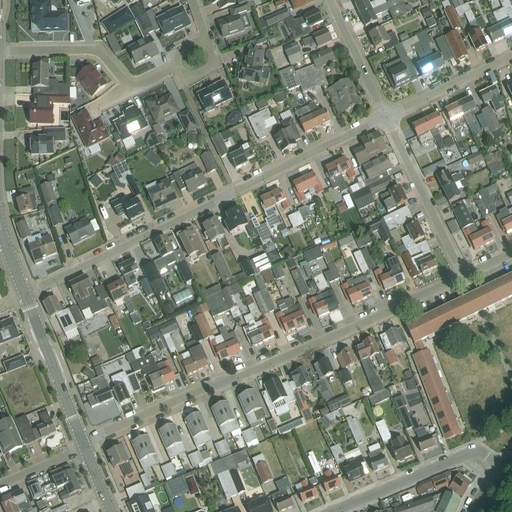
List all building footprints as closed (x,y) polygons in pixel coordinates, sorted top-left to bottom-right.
[(66,32),(66,14),(57,14),(57,11),(55,9),(53,8),(50,7),(50,0),(32,1),(32,25),(40,32),(66,32)] [(233,0),(210,0),(212,5),(218,3),(220,9),(235,4),(233,0)] [(300,8),(305,6),(314,2),(313,0),(281,0),(274,3),(276,8),(290,2),(294,11),(300,8)] [(364,0),(355,4),(360,16),(386,4),(384,0),(380,0),(369,5),(366,0),(364,0)] [(395,0),(386,4),(360,16),(366,27),(375,23),(377,22),(375,17),(389,11),(393,20),(412,11),(410,6),(405,8),(404,5),(401,0),(395,0)] [(467,4),(463,5),(460,0),(454,0),(451,1),(458,17),(471,11),(467,4)] [(499,11),(493,14),(504,38),(511,34),(511,7),(509,0),(500,0),(499,1),(503,10),(499,11)] [(218,23),(224,39),(244,32),(239,16),(251,12),(251,11),(255,10),(252,1),(229,9),(232,18),(218,23)] [(139,4),(130,10),(136,18),(144,13),(139,4)] [(135,19),(127,6),(101,23),(109,36),(135,19)] [(190,26),(182,8),(157,20),(152,10),(146,13),(146,14),(155,31),(160,28),(164,36),(182,28),(182,29),(190,26)] [(428,8),(421,12),(425,20),(432,16),(428,8)] [(264,20),(259,22),(262,30),(268,27),(289,18),(285,9),(264,19),(264,20)] [(452,9),(446,12),(445,12),(454,29),(460,26),(452,9)] [(292,17),(285,21),(289,31),(297,27),(299,26),(301,31),(310,27),(323,22),(318,11),(309,15),(304,17),(298,20),(298,19),(294,21),(292,17)] [(139,18),(147,35),(148,34),(149,34),(155,31),(146,14),(139,18)] [(494,29),(487,32),(489,35),(493,44),(504,38),(493,14),(488,17),(494,29)] [(481,17),(475,20),(480,32),(487,28),(481,17)] [(487,47),(483,38),(475,22),(475,21),(474,20),(472,21),(473,22),(469,24),(474,33),(469,36),(476,52),(487,47)] [(384,45),(387,51),(399,45),(394,33),(386,36),(383,29),(369,36),(375,49),(384,45)] [(317,48),(323,46),(332,42),(327,31),(313,37),(312,37),(303,41),(303,42),(301,43),(302,46),(304,45),(305,47),(310,45),(315,43),(317,48)] [(454,58),(444,38),(436,42),(442,55),(434,58),(428,46),(432,44),(427,32),(417,37),(434,72),(445,67),(443,63),(454,58)] [(446,38),(456,61),(467,56),(457,33),(446,38)] [(406,34),(399,37),(401,42),(408,38),(406,34)] [(113,35),(106,38),(108,43),(114,55),(121,51),(115,39),(113,35)] [(264,37),(254,41),(256,47),(266,43),(264,37)] [(422,78),(434,72),(417,37),(405,42),(405,43),(401,45),(406,56),(412,53),(410,47),(413,45),(422,64),(417,66),(422,78)] [(144,41),(128,49),(135,65),(151,57),(152,58),(159,55),(151,38),(144,41)] [(296,43),(284,48),(285,51),(285,52),(290,65),(304,60),(298,46),(298,47),(296,43)] [(401,45),(400,46),(395,48),(400,60),(384,68),(395,91),(418,79),(406,56),(401,45)] [(247,65),(241,64),(238,80),(259,84),(263,69),(261,68),(264,51),(249,47),(246,61),(248,62),(247,65)] [(313,57),(317,69),(320,68),(326,66),(335,62),(330,50),(320,54),(313,57)] [(325,92),(317,69),(313,57),(305,60),(308,68),(295,73),(300,87),(302,92),(322,84),(325,92)] [(32,80),(32,88),(44,88),(43,95),(34,95),(70,97),(70,89),(58,89),(58,84),(58,81),(48,81),(48,75),(49,67),(49,60),(44,60),(44,66),(33,66),(33,80),(32,80)] [(76,78),(92,98),(105,87),(104,86),(105,84),(102,81),(100,81),(95,75),(97,73),(91,67),(83,73),(80,69),(69,70),(70,79),(76,78)] [(300,87),(295,73),(293,68),(279,73),(286,92),(300,87)] [(328,85),(320,68),(317,69),(325,92),(327,91),(326,89),(327,89),(326,86),(328,85)] [(350,80),(327,91),(338,115),(351,109),(352,109),(353,108),(361,104),(358,98),(355,97),(353,91),(354,89),(350,80)] [(232,99),(227,91),(223,81),(214,86),(214,87),(197,96),(206,114),(216,109),(215,107),(232,99)] [(480,94),(484,103),(484,104),(491,102),(496,113),(505,109),(498,97),(494,88),(480,94)] [(283,93),(274,97),(277,103),(279,104),(284,102),(286,100),(283,93)] [(29,115),(28,117),(28,119),(29,121),(30,123),(30,124),(40,125),(52,125),(53,105),(70,106),(70,97),(34,95),(33,96),(44,96),(44,103),(38,102),(37,104),(37,107),(33,107),(31,107),(31,114),(29,115)] [(179,112),(171,96),(164,99),(164,100),(158,103),(156,99),(147,103),(157,123),(179,112)] [(265,99),(256,104),(259,111),(268,107),(265,99)] [(471,99),(457,105),(462,116),(471,133),(473,137),(479,134),(473,123),(474,123),(469,113),(476,110),(471,99)] [(331,122),(326,113),(325,111),(318,114),(314,104),(308,107),(318,128),(331,122)] [(445,111),(450,122),(462,116),(457,105),(445,111)] [(247,107),(240,110),(243,117),(250,115),(247,107)] [(300,123),(300,125),(305,134),(318,128),(308,107),(302,110),(306,120),(300,123)] [(116,143),(122,140),(122,141),(131,137),(131,136),(148,128),(144,120),(139,111),(138,111),(137,108),(123,115),(125,118),(114,123),(118,132),(113,135),(116,143)] [(483,114),(482,115),(491,133),(492,133),(500,130),(490,108),(482,112),(483,114)] [(258,141),(268,136),(265,128),(267,127),(264,122),(271,119),(267,110),(248,119),(254,132),(258,141)] [(87,148),(108,138),(101,123),(93,127),(86,112),(73,119),(87,148)] [(180,117),(188,133),(197,128),(189,112),(180,117)] [(227,119),(227,124),(230,126),(234,126),(240,120),(241,116),(237,112),(233,113),(227,119)] [(438,114),(425,121),(430,132),(443,126),(438,114)] [(491,133),(482,115),(477,117),(483,130),(484,129),(486,135),(488,134),(489,137),(490,136),(494,145),(495,148),(498,146),(493,135),(492,133),(491,133)] [(295,142),(301,139),(291,118),(282,123),(285,130),(280,132),(281,134),(274,137),(282,153),(296,146),(295,142)] [(425,121),(412,127),(417,138),(417,137),(430,132),(425,121)] [(158,125),(153,128),(157,136),(162,134),(158,125)] [(65,129),(44,130),(45,138),(31,139),(31,156),(53,155),(53,142),(65,142),(65,129)] [(160,145),(157,139),(154,133),(149,136),(146,144),(149,150),(160,145)] [(446,148),(438,133),(432,136),(440,151),(446,148)] [(378,158),(377,155),(386,150),(378,134),(362,142),(364,147),(353,152),(360,167),(378,158)] [(211,139),(221,159),(229,155),(220,135),(211,139)] [(234,146),(242,142),(239,135),(231,139),(234,146)] [(451,138),(443,141),(447,149),(454,145),(451,138)] [(246,160),(254,157),(248,145),(240,149),(242,152),(229,157),(235,170),(248,164),(246,160)] [(154,155),(150,151),(144,157),(149,161),(154,155)] [(490,167),(491,169),(505,163),(504,161),(505,160),(500,151),(483,158),(488,168),(490,167)] [(480,152),(466,158),(470,167),(484,161),(480,152)] [(217,170),(209,154),(201,157),(209,174),(217,170)] [(115,161),(120,164),(125,161),(123,158),(119,155),(115,161)] [(385,158),(364,169),(370,181),(364,181),(367,187),(367,188),(380,182),(377,176),(391,169),(388,163),(389,162),(387,160),(385,158)] [(345,159),(335,164),(341,175),(346,172),(350,180),(356,177),(349,163),(348,164),(345,159)] [(444,161),(438,164),(441,170),(447,167),(444,161)] [(112,168),(120,182),(120,183),(126,185),(128,184),(135,198),(142,195),(125,163),(124,163),(112,168)] [(180,173),(173,176),(175,181),(181,191),(187,188),(189,194),(192,192),(192,191),(206,184),(199,170),(196,163),(179,172),(180,173)] [(326,174),(330,183),(333,188),(339,185),(335,178),(341,175),(335,164),(325,168),(328,174),(326,174)] [(428,169),(422,172),(424,176),(425,177),(425,178),(431,175),(428,169)] [(445,173),(436,177),(443,190),(454,185),(454,184),(459,182),(464,180),(461,173),(456,176),(456,175),(450,178),(447,172),(445,173)] [(302,179),(308,190),(313,188),(317,195),(323,192),(317,179),(315,180),(313,174),(302,179)] [(53,175),(46,178),(48,184),(55,181),(53,175)] [(100,181),(96,176),(89,182),(94,186),(100,181)] [(389,177),(380,182),(367,188),(372,197),(393,186),(389,177)] [(306,201),(302,193),(308,190),(302,179),(293,184),(295,189),(293,190),(300,204),(306,201)] [(176,198),(172,189),(170,184),(167,185),(166,182),(158,186),(159,189),(148,194),(155,210),(165,205),(177,200),(176,198)] [(495,193),(504,189),(502,182),(493,185),(495,193)] [(51,183),(41,186),(54,228),(63,225),(51,183)] [(460,198),(454,185),(443,190),(449,203),(460,198)] [(372,197),(367,188),(367,187),(350,194),(358,211),(375,203),(372,197)] [(35,196),(33,188),(18,191),(20,200),(17,201),(20,215),(32,212),(32,211),(38,210),(35,202),(36,202),(35,196)] [(393,200),(384,204),(387,212),(407,202),(400,188),(390,193),(393,200)] [(485,205),(487,209),(490,216),(496,213),(494,205),(486,189),(479,192),(485,205)] [(280,190),(270,195),(276,206),(281,204),(285,211),(291,208),(289,203),(284,194),(283,195),(280,190)] [(270,195),(260,199),(262,204),(261,205),(265,214),(267,218),(268,219),(265,220),(267,224),(270,231),(273,230),(277,228),(276,227),(283,224),(275,207),(276,206),(270,195)] [(130,205),(126,197),(112,204),(118,215),(121,217),(127,214),(131,222),(144,215),(137,201),(130,205)] [(479,235),(462,201),(451,207),(462,230),(463,233),(471,248),(473,247),(475,251),(485,246),(479,234),(479,235)] [(106,205),(109,214),(114,212),(111,203),(106,205)] [(343,204),(342,204),(336,207),(339,214),(345,211),(346,210),(343,204)] [(483,219),(490,216),(487,209),(485,205),(478,208),(483,219)] [(298,210),(303,219),(310,216),(305,207),(298,210)] [(382,218),(381,218),(392,240),(393,241),(400,237),(397,229),(389,233),(389,232),(413,220),(407,208),(394,214),(383,220),(382,218)] [(503,232),(505,231),(507,235),(511,232),(511,219),(511,218),(508,211),(507,208),(498,212),(500,215),(496,217),(503,232)] [(247,226),(240,209),(226,216),(229,222),(225,224),(230,234),(247,226)] [(288,218),(293,228),(304,223),(299,213),(288,218)] [(23,217),(14,219),(17,225),(23,241),(25,240),(32,238),(25,222),(23,217)] [(370,217),(364,220),(366,226),(368,225),(371,223),(373,223),(370,217)] [(255,218),(250,220),(252,223),(255,230),(255,229),(260,239),(259,239),(262,246),(268,243),(268,241),(274,238),(271,233),(270,231),(267,224),(260,227),(255,218)] [(371,223),(368,225),(372,233),(378,230),(385,244),(392,240),(381,218),(373,223),(371,223)] [(91,226),(90,227),(87,220),(66,230),(74,246),(95,236),(94,234),(91,229),(92,228),(91,226)] [(229,246),(217,220),(203,227),(211,243),(217,240),(219,244),(221,243),(224,249),(229,246)] [(479,234),(485,246),(494,241),(492,237),(494,236),(487,221),(481,224),(485,232),(479,234)] [(404,245),(397,248),(400,255),(416,247),(416,246),(414,243),(424,238),(417,224),(407,229),(410,236),(401,240),(404,245)] [(196,254),(198,258),(206,254),(197,238),(193,228),(192,229),(194,231),(188,234),(187,231),(182,234),(183,236),(180,238),(184,247),(189,258),(196,254)] [(32,238),(25,240),(28,247),(35,265),(43,262),(42,260),(57,254),(50,236),(49,236),(46,232),(32,238)] [(351,235),(346,238),(349,244),(354,242),(351,235)] [(369,236),(357,242),(360,249),(372,243),(369,236)] [(153,263),(141,268),(146,278),(150,286),(150,285),(156,296),(166,291),(161,280),(160,278),(157,271),(166,267),(176,262),(177,265),(184,262),(186,262),(180,250),(173,253),(170,247),(166,238),(155,243),(162,258),(153,263)] [(297,256),(304,250),(297,242),(290,248),(297,256)] [(325,245),(319,248),(321,252),(327,250),(327,251),(337,247),(335,242),(325,246),(325,245)] [(425,277),(430,275),(431,273),(430,271),(437,268),(426,242),(420,244),(416,246),(416,247),(400,255),(401,256),(408,270),(412,279),(419,275),(418,272),(421,270),(422,274),(423,274),(423,276),(425,277)] [(364,260),(368,270),(375,267),(367,248),(360,251),(364,260)] [(291,249),(284,255),(288,260),(295,255),(291,249)] [(304,254),(308,264),(315,261),(311,251),(304,254)] [(360,252),(353,255),(362,274),(368,271),(360,252)] [(212,257),(211,258),(223,283),(232,279),(232,278),(220,253),(212,257)] [(327,253),(322,255),(327,265),(332,263),(327,253)] [(255,278),(260,276),(259,274),(261,273),(263,272),(268,269),(269,269),(272,268),(266,254),(250,261),(249,258),(239,263),(244,272),(243,273),(247,279),(253,276),(255,278)] [(396,258),(385,263),(390,274),(389,275),(394,286),(405,282),(403,278),(405,277),(396,258)] [(133,260),(119,267),(123,276),(125,279),(128,287),(129,288),(138,283),(133,273),(138,270),(138,269),(133,260)] [(193,281),(200,278),(193,261),(186,264),(193,281)] [(177,265),(177,266),(187,287),(194,283),(184,262),(177,265)] [(306,262),(299,265),(300,268),(303,267),(308,278),(312,276),(307,265),(306,262)] [(333,262),(327,265),(334,281),(341,278),(333,262)] [(280,267),(272,271),(276,281),(284,277),(280,267)] [(263,272),(261,273),(267,285),(274,282),(268,269),(263,272)] [(298,269),(291,272),(302,297),(309,294),(298,269)] [(385,291),(394,286),(389,275),(388,275),(386,272),(382,274),(381,270),(374,272),(381,288),(383,287),(385,291)] [(255,278),(258,287),(269,313),(276,310),(260,276),(255,278)] [(359,279),(354,281),(357,289),(362,301),(372,296),(370,292),(372,291),(368,282),(365,276),(359,279)] [(89,308),(92,315),(108,308),(104,300),(108,299),(102,286),(95,289),(100,301),(98,303),(86,277),(70,284),(72,288),(71,288),(72,290),(73,290),(74,293),(73,294),(82,312),(89,308)] [(111,287),(107,289),(111,298),(114,304),(122,300),(125,306),(130,316),(137,313),(132,303),(131,301),(128,295),(125,289),(121,281),(120,278),(109,283),(111,287)] [(146,279),(139,283),(147,298),(153,295),(146,279)] [(352,305),(362,301),(357,289),(354,281),(352,279),(346,281),(348,284),(341,287),(348,302),(350,301),(352,305)] [(511,296),(511,293),(506,281),(493,288),(500,303),(511,296)] [(219,285),(201,294),(204,300),(221,292),(219,285)] [(254,294),(253,295),(263,316),(269,313),(258,287),(252,290),(254,294)] [(226,290),(221,292),(230,311),(237,308),(233,297),(229,288),(226,290)] [(493,288),(479,294),(486,309),(500,303),(493,288)] [(324,303),(329,315),(339,310),(337,306),(339,305),(332,290),(327,293),(330,300),(324,303)] [(221,292),(204,300),(206,304),(212,318),(230,311),(221,292)] [(486,309),(479,294),(467,300),(474,315),(486,309)] [(317,315),(319,319),(329,315),(324,303),(321,295),(308,301),(315,316),(317,315)] [(251,297),(245,299),(248,306),(254,304),(251,297)] [(65,334),(78,328),(76,325),(69,309),(62,312),(55,298),(43,303),(50,318),(56,316),(65,334)] [(285,304),(296,329),(306,325),(304,321),(306,320),(300,304),(295,307),(291,298),(284,301),(285,304)] [(461,322),(474,315),(467,300),(453,307),(461,322)] [(164,303),(163,308),(166,314),(169,315),(173,313),(174,310),(171,304),(168,302),(164,303)] [(284,330),(286,333),(296,329),(285,304),(279,306),(282,312),(275,315),(282,331),(284,330)] [(76,306),(69,309),(76,325),(84,322),(76,306)] [(200,307),(192,310),(205,341),(209,339),(211,343),(210,344),(213,350),(217,359),(219,358),(220,362),(230,357),(221,335),(215,338),(213,337),(204,314),(200,306),(200,307)] [(453,307),(440,313),(447,328),(461,322),(453,307)] [(434,334),(447,328),(440,313),(427,320),(434,334)] [(253,348),(263,343),(258,332),(259,331),(255,324),(251,314),(243,317),(246,324),(248,324),(250,326),(243,329),(250,344),(251,343),(253,348)] [(154,319),(157,326),(166,321),(163,315),(154,319)] [(115,316),(108,319),(109,321),(112,327),(113,327),(114,331),(120,328),(121,328),(119,324),(117,321),(116,318),(115,316)] [(221,319),(214,322),(217,327),(223,325),(221,319)] [(267,319),(255,324),(259,331),(258,332),(263,343),(273,339),(272,335),(273,334),(267,319)] [(174,320),(158,328),(160,332),(162,337),(178,330),(174,320)] [(427,320),(414,326),(421,341),(434,334),(427,320)] [(0,344),(18,338),(12,322),(1,326),(1,324),(0,324),(0,344)] [(148,322),(143,324),(146,331),(151,328),(148,322)] [(421,341),(414,326),(412,324),(406,327),(420,355),(426,352),(421,341)] [(204,341),(197,325),(189,328),(196,345),(204,341)] [(158,326),(146,332),(149,337),(160,332),(158,328),(158,326)] [(230,357),(241,353),(239,349),(241,348),(234,332),(228,335),(225,327),(219,329),(221,335),(230,357)] [(396,329),(380,336),(386,351),(407,342),(401,328),(396,330),(396,329)] [(162,351),(167,349),(162,337),(157,340),(162,351)] [(374,395),(381,392),(384,391),(379,378),(377,377),(374,371),(375,371),(369,358),(375,356),(380,367),(388,363),(383,352),(379,354),(373,339),(363,343),(364,345),(355,349),(361,362),(367,377),(374,395)] [(206,363),(208,362),(201,347),(194,349),(191,342),(186,344),(189,353),(198,372),(208,367),(206,363)] [(142,347),(132,352),(132,353),(136,361),(136,362),(136,363),(152,356),(151,355),(147,356),(142,347)] [(341,353),(341,354),(337,356),(342,369),(356,364),(350,349),(341,353)] [(398,363),(393,351),(385,355),(390,366),(398,363)] [(426,352),(420,355),(413,357),(419,371),(434,365),(429,351),(426,352)] [(156,352),(151,355),(152,356),(154,362),(160,360),(156,352)] [(135,362),(131,353),(125,356),(129,365),(130,365),(135,362)] [(189,353),(183,355),(177,358),(184,373),(186,372),(187,376),(198,372),(189,353)] [(136,363),(131,365),(134,374),(141,371),(144,376),(146,375),(147,376),(147,378),(151,387),(153,386),(155,390),(165,386),(160,374),(156,366),(156,364),(155,364),(154,362),(152,356),(136,363)] [(8,373),(26,366),(23,357),(4,364),(8,373)] [(98,357),(91,360),(94,368),(101,364),(98,357)] [(319,379),(324,377),(324,378),(334,374),(327,359),(318,363),(318,364),(314,366),(319,379)] [(157,366),(156,366),(160,374),(165,386),(175,381),(173,377),(175,377),(171,367),(169,361),(163,364),(157,366)] [(419,371),(424,385),(439,379),(434,365),(419,371)] [(295,374),(291,376),(297,390),(301,388),(303,392),(307,394),(311,392),(313,389),(310,384),(311,384),(304,369),(295,373),(295,374)] [(345,384),(352,381),(347,369),(340,372),(345,384)] [(95,380),(92,373),(89,371),(85,377),(92,381),(95,380)] [(409,371),(403,375),(406,380),(412,376),(409,371)] [(113,390),(120,405),(130,401),(128,396),(134,394),(127,377),(125,372),(111,378),(116,389),(113,390)] [(134,374),(127,377),(134,394),(141,391),(134,374)] [(99,392),(87,397),(92,408),(113,399),(104,376),(91,382),(93,388),(97,387),(99,392)] [(315,383),(323,401),(331,398),(323,379),(315,383)] [(445,393),(439,379),(424,385),(429,399),(445,393)] [(288,382),(281,385),(279,380),(264,386),(267,392),(261,394),(269,413),(296,401),(288,382)] [(413,380),(405,382),(408,392),(416,390),(413,380)] [(293,394),(303,418),(305,424),(306,424),(313,421),(300,390),(293,394)] [(246,394),(258,422),(266,418),(254,391),(246,394)] [(450,407),(445,393),(429,399),(435,413),(450,407)] [(258,422),(246,394),(237,398),(249,425),(258,422)] [(352,403),(348,394),(327,404),(330,412),(352,403)] [(377,395),(368,400),(372,408),(381,403),(377,395)] [(403,396),(393,400),(397,409),(406,430),(413,427),(415,433),(416,432),(420,430),(416,419),(411,421),(405,407),(407,406),(403,396)] [(228,402),(219,406),(231,433),(240,430),(228,402)] [(358,404),(355,410),(362,413),(364,406),(358,404)] [(223,437),(231,433),(219,406),(211,409),(223,437)] [(455,420),(450,407),(435,413),(440,426),(455,420)] [(326,408),(319,411),(322,417),(329,415),(326,408)] [(38,429),(42,439),(56,433),(47,412),(39,415),(44,426),(38,429)] [(193,417),(205,445),(213,441),(202,413),(193,417)] [(322,417),(317,420),(319,426),(321,425),(330,422),(332,421),(329,414),(329,415),(322,417)] [(288,424),(284,416),(275,421),(280,429),(288,424)] [(193,417),(184,421),(196,448),(205,445),(193,417)] [(16,422),(26,446),(42,439),(38,429),(32,431),(26,418),(16,422)] [(303,418),(277,430),(279,435),(305,424),(303,418)] [(347,422),(347,423),(357,445),(365,442),(355,419),(352,420),(347,422)] [(273,433),(278,431),(277,430),(273,420),(268,422),(267,422),(267,423),(272,433),(273,433)] [(384,420),(375,424),(384,443),(392,439),(384,420)] [(440,426),(445,440),(461,434),(455,420),(440,426)] [(11,421),(0,425),(0,446),(2,452),(8,450),(9,453),(16,451),(22,448),(11,421)] [(166,428),(178,456),(187,452),(175,425),(166,428)] [(322,441),(330,438),(326,427),(319,430),(322,441)] [(166,428),(158,432),(170,460),(178,456),(166,428)] [(420,430),(416,432),(420,441),(417,443),(421,452),(435,446),(431,437),(428,438),(424,428),(420,430)] [(246,431),(251,443),(257,440),(252,429),(246,431)] [(251,443),(246,431),(241,434),(246,445),(251,443)] [(148,436),(140,440),(152,468),(160,464),(148,436)] [(412,456),(408,447),(404,437),(391,443),(393,448),(391,449),(397,463),(412,456)] [(143,471),(152,468),(140,440),(131,444),(143,471)] [(225,440),(220,442),(226,458),(232,456),(225,440)] [(214,445),(219,456),(221,460),(226,458),(220,442),(214,445)] [(339,445),(330,449),(337,464),(346,460),(347,462),(361,456),(358,448),(344,455),(339,445)] [(125,477),(133,474),(122,448),(108,454),(112,463),(114,469),(120,466),(125,477)] [(372,462),(369,463),(373,473),(388,466),(381,449),(368,454),(372,462)] [(199,451),(193,454),(198,465),(200,469),(213,463),(211,458),(203,462),(199,451)] [(193,467),(198,465),(193,454),(188,456),(193,467)] [(255,466),(263,484),(274,479),(263,454),(252,459),(255,466)] [(313,455),(307,458),(309,462),(315,474),(321,471),(315,459),(313,455)] [(233,456),(223,460),(228,471),(228,472),(229,472),(230,475),(237,472),(236,470),(239,469),(237,466),(233,456)] [(349,463),(351,467),(344,469),(350,483),(364,476),(363,473),(367,471),(362,458),(349,463)] [(323,462),(319,465),(324,472),(328,469),(323,462)] [(180,472),(177,474),(172,463),(166,465),(171,476),(171,477),(172,481),(182,476),(180,472)] [(171,476),(166,465),(161,467),(166,479),(171,477),(171,476)] [(64,486),(76,481),(72,471),(68,473),(67,471),(52,478),(54,483),(40,489),(38,484),(28,488),(33,499),(54,491),(64,486)] [(228,471),(217,476),(227,500),(238,495),(230,475),(229,472),(228,472),(228,471)] [(297,481),(305,479),(302,471),(294,473),(297,481)] [(337,477),(334,478),(331,471),(326,473),(329,480),(322,483),(326,493),(341,487),(337,477)] [(238,495),(245,492),(237,472),(230,475),(238,495)] [(140,476),(145,488),(147,492),(160,486),(158,481),(151,485),(146,474),(140,476)] [(444,475),(420,486),(417,489),(420,497),(426,494),(427,491),(434,488),(435,491),(448,485),(444,475)] [(462,497),(466,493),(472,485),(459,475),(449,487),(456,493),(462,497)] [(192,478),(185,481),(190,492),(197,489),(200,488),(195,477),(192,478)] [(175,480),(166,484),(171,498),(181,495),(175,480)] [(60,496),(62,502),(77,495),(76,494),(81,492),(76,481),(64,486),(67,493),(60,496)] [(298,493),(302,503),(317,497),(313,487),(310,488),(307,481),(302,483),(305,491),(298,493)] [(145,492),(141,484),(125,491),(129,499),(145,492)] [(286,489),(271,496),(278,511),(280,511),(293,507),(286,489)] [(156,493),(160,504),(166,502),(162,490),(156,493)] [(22,491),(12,495),(18,511),(28,511),(32,509),(25,494),(24,495),(22,491)] [(159,511),(157,506),(152,508),(145,492),(129,499),(131,504),(130,504),(131,507),(130,508),(131,511),(159,511)] [(455,511),(461,501),(460,501),(444,494),(432,498),(434,506),(435,511),(431,511),(455,511)] [(3,504),(2,505),(4,511),(18,511),(12,495),(11,496),(10,495),(7,497),(2,500),(3,504)] [(267,498),(265,499),(264,497),(262,497),(259,498),(257,500),(258,502),(248,506),(250,511),(270,511),(272,511),(267,498)] [(431,511),(435,511),(434,506),(432,498),(402,508),(393,511),(391,511),(431,511)] [(44,500),(37,503),(40,509),(47,506),(44,500)] [(84,503),(73,507),(75,511),(76,511),(86,508),(84,503)] [(400,503),(391,506),(393,511),(402,508),(400,503)]
